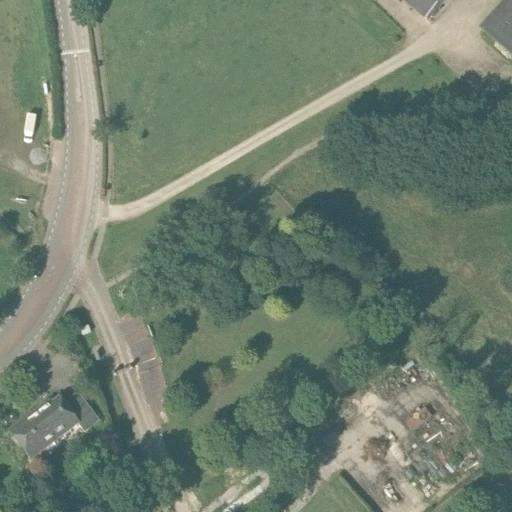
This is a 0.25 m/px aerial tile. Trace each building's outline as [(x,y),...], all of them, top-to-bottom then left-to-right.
[(400,0),(426,22),(445,0),(400,0)] [(511,0),(504,0),(482,24),(511,50),(511,0)] [(77,422),(85,433),(100,422),(77,393),(63,403),(61,400),(50,408),(47,405),(11,433),(30,458),(77,422)] [(427,409),(408,424),(415,433),(434,417),(427,409)] [(97,511),(115,511),(135,497),(125,484),(95,509),(97,511)]
